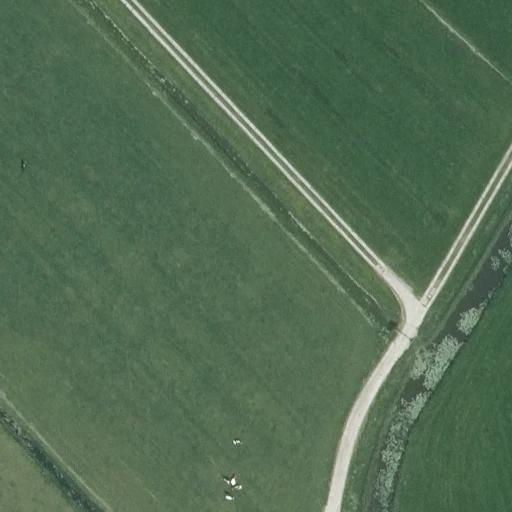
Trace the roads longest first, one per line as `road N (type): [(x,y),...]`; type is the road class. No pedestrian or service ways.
road 1 (track): [(126,0),(420,311)]
road 2 (track): [(511,155),(364,400),(334,511)]
